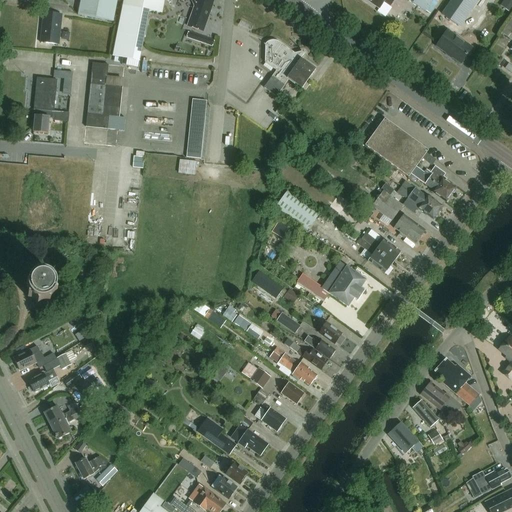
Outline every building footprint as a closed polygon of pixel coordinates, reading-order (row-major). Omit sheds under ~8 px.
[(80,0),(78,14),(113,21),(116,0),(80,0)] [(164,0),(123,0),(113,57),(125,59),(138,62),(148,11),(162,14),(164,0)] [(191,0),(195,7),(188,27),(202,31),(209,10),(210,10),(213,1),(213,0),(191,0)] [(394,0),(366,0),(379,9),(384,2),(390,6),(394,0)] [(407,0),(425,12),(433,0),(407,0)] [(459,26),(476,0),(451,0),(442,14),(459,26)] [(43,12),(42,27),(60,29),(62,14),(43,12)] [(511,46),(510,49),(511,49),(511,29),(507,25),(501,34),(511,41),(511,46)] [(42,27),(40,42),(58,44),(60,29),(42,27)] [(215,40),(188,31),(186,37),(213,46),(215,40)] [(436,47),(460,64),(472,48),(447,31),(436,47)] [(316,70),(300,58),(279,43),(276,42),(272,41),(268,43),(266,45),(265,45),(265,62),(276,71),(264,88),(276,97),(289,80),(302,89),(316,70)] [(68,77),(68,54),(60,54),(59,77),(68,77)] [(92,63),(86,127),(124,131),(126,118),(120,118),(122,87),(105,86),(108,65),(92,63)] [(35,117),(33,132),(48,133),(49,118),(54,119),(58,80),(37,78),(33,116),(35,117)] [(200,155),(206,102),(193,100),(186,153),(200,155)] [(416,167),(426,153),(428,151),(385,119),(365,145),(408,177),(411,174),(416,167)] [(143,169),(144,157),(134,157),(133,168),(143,169)] [(181,172),(199,173),(199,159),(182,159),(181,172)] [(426,170),(423,175),(451,196),(456,189),(443,178),(446,174),(435,166),(430,173),(426,170)] [(416,167),(411,174),(424,184),(425,184),(433,190),(432,192),(446,203),(451,196),(423,175),(424,173),(416,167)] [(443,207),(429,196),(427,195),(426,196),(405,181),(401,186),(415,196),(438,213),(443,207)] [(415,196),(401,186),(397,193),(403,198),(409,198),(419,206),(417,208),(432,219),(433,220),(438,213),(415,196)] [(275,207),(306,230),(318,214),(287,191),(275,207)] [(392,221),(403,206),(383,192),(372,207),(392,221)] [(356,210),(351,217),(361,224),(366,217),(356,210)] [(404,238),(405,237),(415,244),(425,230),(404,214),(394,228),(400,233),(399,235),(404,238)] [(345,235),(354,241),(357,238),(348,231),(345,235)] [(376,250),(393,263),(401,253),(384,240),(380,244),(366,234),(361,240),(376,250)] [(376,250),(361,240),(360,239),(357,243),(372,255),(368,261),(385,274),(393,263),(376,250)] [(329,294),(347,267),(340,262),(322,289),(329,294)] [(360,289),(366,280),(347,267),(329,294),(348,307),(354,298),(358,301),(364,292),(360,289)] [(259,271),(252,282),(276,299),(284,289),(259,271)] [(56,294),(58,293),(56,290),(55,288),(55,285),(56,281),(52,280),(51,279),(49,278),(48,277),(46,273),(42,275),(40,276),(38,277),(33,275),(33,278),(32,280),(31,281),(30,282),(26,285),(28,289),(29,291),(29,293),(28,298),(31,298),(33,299),(34,300),(37,305),(40,303),(42,302),(44,302),(47,302),(50,303),(51,301),(52,299),(53,297),(54,296),(56,294)] [(283,298),(293,304),(299,296),(289,289),(283,298)] [(233,314),(235,311),(229,306),(223,316),(229,320),(233,314)] [(225,321),(210,310),(205,317),(220,327),(225,321)] [(294,334),(300,326),(282,313),(276,321),(294,334)] [(245,320),(240,327),(258,340),(263,332),(245,320)] [(340,345),(344,339),(341,337),(342,335),(326,323),(325,324),(322,322),(318,327),(321,329),(319,333),(335,344),(336,342),(340,345)] [(197,326),(193,334),(203,338),(207,330),(197,326)] [(304,341),(328,358),(329,360),(335,351),(321,341),(318,345),(313,342),(314,341),(308,336),(304,341)] [(511,361),(502,373),(511,381),(511,338),(510,337),(499,350),(511,360),(511,361)] [(325,366),(328,361),(312,350),(310,354),(294,343),(290,348),(321,370),(325,366)] [(39,368),(56,359),(54,354),(40,361),(37,354),(40,352),(37,347),(24,354),(14,359),(20,371),(29,366),(29,367),(36,363),(39,368)] [(277,348),(274,353),(313,381),(317,375),(308,369),(308,368),(301,362),(299,364),(277,348)] [(274,353),(270,358),(278,363),(279,362),(293,373),(292,375),(299,380),(301,380),(309,386),(313,381),(274,353)] [(62,370),(71,365),(65,354),(57,358),(61,365),(60,366),(62,370)] [(446,360),(434,372),(443,380),(441,382),(469,406),(479,396),(465,384),(470,377),(457,365),(455,367),(446,360)] [(244,370),(253,376),(250,381),(262,389),(271,377),(258,368),(257,370),(248,363),(244,370)] [(37,377),(28,381),(34,393),(49,385),(51,388),(60,384),(53,370),(44,374),(43,372),(36,376),(37,377)] [(218,384),(225,375),(218,370),(212,379),(218,384)] [(69,387),(81,378),(77,372),(64,381),(69,387)] [(287,398),(295,403),(296,405),(304,394),(302,393),(289,383),(281,393),(282,394),(282,397),(285,398),(287,398)] [(455,414),(460,408),(445,396),(430,383),(421,395),(436,408),(436,407),(442,412),(446,406),(455,414)] [(262,406),(270,395),(261,389),(254,400),(262,406)] [(430,428),(438,421),(421,401),(413,408),(430,428)] [(85,404),(80,407),(84,416),(90,413),(85,404)] [(250,411),(257,415),(261,409),(255,404),(250,411)] [(51,427),(64,420),(58,407),(45,413),(51,427)] [(121,407),(114,416),(124,423),(131,414),(121,407)] [(261,421),(275,431),(277,432),(286,420),(284,419),(270,408),(269,409),(266,407),(262,413),(265,416),(261,421)] [(64,415),(66,419),(80,412),(78,408),(64,415)] [(80,412),(66,419),(68,423),(82,416),(80,412)] [(229,455),(237,445),(221,434),(223,430),(207,418),(197,432),(229,455)] [(58,439),(71,433),(64,420),(51,427),(58,439)] [(421,445),(418,442),(401,423),(388,435),(405,454),(412,449),(414,451),(421,445)] [(246,446),(259,456),(260,457),(268,445),(266,444),(247,430),(238,443),(245,448),(246,446)] [(428,436),(434,446),(442,441),(436,431),(428,436)] [(476,446),(471,438),(460,445),(465,453),(476,446)] [(86,446),(80,442),(74,450),(80,454),(86,446)] [(200,462),(210,469),(214,463),(204,456),(200,462)] [(92,471),(100,467),(96,459),(88,463),(86,459),(76,464),(84,480),(94,474),(92,471)] [(194,467),(183,459),(179,466),(190,473),(194,467)] [(226,474),(238,483),(240,485),(248,473),(242,470),(243,469),(232,461),(227,468),(229,469),(226,474)] [(111,465),(96,480),(103,487),(119,472),(111,465)] [(482,472),(472,477),(473,478),(482,495),(501,485),(500,484),(511,478),(506,470),(504,472),(502,469),(495,473),(494,472),(485,477),(482,472)] [(215,490),(227,499),(229,500),(237,488),(223,478),(215,490)] [(220,511),(226,505),(224,503),(198,485),(188,499),(205,511),(207,510),(210,511),(220,511)] [(493,511),(504,511),(511,508),(511,505),(511,489),(488,502),(493,511)] [(166,511),(160,508),(164,502),(153,494),(140,511),(166,511)] [(190,503),(191,502),(190,501),(186,506),(175,498),(170,504),(180,511),(184,511),(191,504),(190,503)] [(165,503),(163,506),(170,511),(173,511),(175,510),(165,503)]
